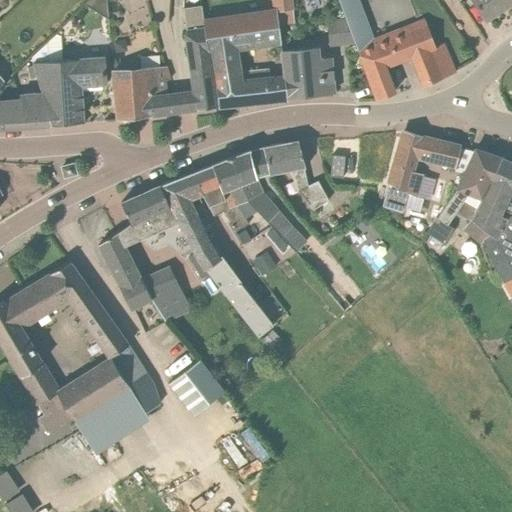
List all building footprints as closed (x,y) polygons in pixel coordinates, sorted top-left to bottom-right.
[(276,8),(276,11),(294,9),(292,0),(271,0),(272,9),(276,8)] [(357,0),(338,0),(342,11),(359,5),(357,0)] [(473,0),(485,19),(510,3),(507,0),(473,0)] [(194,88),(197,108),(216,105),(210,50),(207,50),(202,19),(201,6),(183,9),(184,15),(185,22),(185,23),(194,88)] [(276,8),(272,9),(202,19),(207,50),(210,50),(214,50),(218,105),(269,100),(286,98),(284,74),(282,75),(267,76),(266,69),(241,72),(238,50),(280,43),(276,11),(276,8)] [(372,41),(361,11),(345,18),(346,20),(354,42),(360,56),(377,100),(395,95),(385,65),(412,56),(417,68),(423,84),(454,72),(442,44),(434,48),(423,21),(372,41)] [(342,43),(354,42),(346,20),(340,21),(342,43)] [(83,122),(81,102),(80,92),(102,90),(101,85),(105,84),(103,58),(62,62),(61,37),(55,35),(32,58),(34,64),(34,65),(38,78),(43,93),(40,93),(51,125),(83,122)] [(123,39),(112,41),(114,53),(125,51),(123,39)] [(318,58),(316,47),(279,51),(282,75),(284,74),(286,98),(333,93),(330,57),(318,58)] [(38,78),(34,65),(28,67),(31,80),(38,78)] [(118,120),(151,115),(177,111),(174,93),(167,94),(165,80),(170,79),(166,67),(111,70),(118,120)] [(177,111),(186,110),(197,108),(194,88),(184,90),(174,93),(177,111)] [(51,125),(40,93),(21,95),(21,99),(8,100),(11,128),(51,125)] [(8,100),(0,100),(0,128),(8,128),(11,128),(8,100)] [(402,212),(407,193),(414,196),(420,174),(411,171),(414,157),(453,168),(460,144),(421,133),(421,135),(404,130),(387,182),(388,182),(382,205),(402,212)] [(298,190),(313,210),(328,200),(318,181),(307,186),(304,169),(298,141),(285,144),(285,142),(263,146),(270,173),(288,170),(298,190)] [(250,150),(216,163),(232,209),(239,207),(238,206),(247,201),(281,236),(282,235),(296,251),(307,241),(292,226),(259,193),(254,178),(257,176),(265,174),(270,173),(263,146),(250,150)] [(463,174),(474,151),(460,147),(454,168),(453,171),(463,174)] [(468,220),(472,216),(501,157),(500,157),(475,149),(474,151),(463,174),(455,190),(436,218),(426,232),(442,244),(453,227),(447,224),(456,211),(468,220)] [(345,155),(331,154),(330,176),(343,177),(345,155)] [(483,240),(495,271),(503,282),(502,282),(509,296),(511,294),(511,161),(501,157),(472,216),(485,227),(474,237),(479,242),(483,240)] [(249,224),(239,207),(232,209),(216,163),(193,172),(202,193),(212,215),(224,212),(235,232),(249,224)] [(61,167),(64,177),(76,174),(73,164),(61,167)] [(179,224),(198,216),(205,213),(188,174),(160,185),(156,186),(175,221),(177,220),(179,224)] [(121,202),(130,223),(136,239),(169,224),(175,221),(156,186),(121,202)] [(379,220),(372,210),(362,217),(366,224),(372,224),(379,220)] [(198,216),(179,224),(188,243),(194,253),(203,265),(220,255),(204,228),(198,216)] [(98,244),(114,275),(133,265),(123,244),(136,239),(130,223),(117,232),(98,244)] [(236,233),(243,245),(249,241),(243,229),(236,233)] [(265,251),(252,260),(262,275),(275,266),(265,251)] [(203,265),(194,253),(187,257),(200,279),(209,274),(203,265)] [(209,274),(210,275),(224,295),(225,294),(240,282),(241,282),(221,255),(220,255),(203,265),(209,274)] [(69,261),(45,275),(63,301),(68,298),(69,300),(87,287),(69,261)] [(133,265),(114,275),(120,289),(123,288),(133,308),(151,300),(141,281),(133,265)] [(180,289),(171,268),(141,281),(151,300),(152,299),(161,315),(165,323),(189,311),(179,290),(180,289)] [(20,327),(63,301),(45,275),(4,300),(20,328),(20,327)] [(273,324),(240,282),(225,294),(258,336),(273,324)] [(107,315),(87,287),(69,300),(89,328),(107,315)] [(0,340),(9,356),(30,344),(20,327),(20,328),(4,300),(0,302),(0,340)] [(89,328),(110,357),(128,344),(107,315),(89,328)] [(271,330),(261,340),(270,349),(281,339),(271,330)] [(46,432),(71,417),(56,393),(59,392),(30,344),(9,356),(42,414),(37,417),(46,432)] [(164,399),(128,344),(110,357),(111,358),(59,392),(56,393),(71,417),(73,416),(91,445),(164,399)] [(199,359),(167,384),(192,417),(224,392),(199,359)] [(20,491),(6,471),(0,475),(0,498),(3,503),(20,491)] [(17,511),(31,511),(37,508),(23,489),(8,500),(17,511)]
